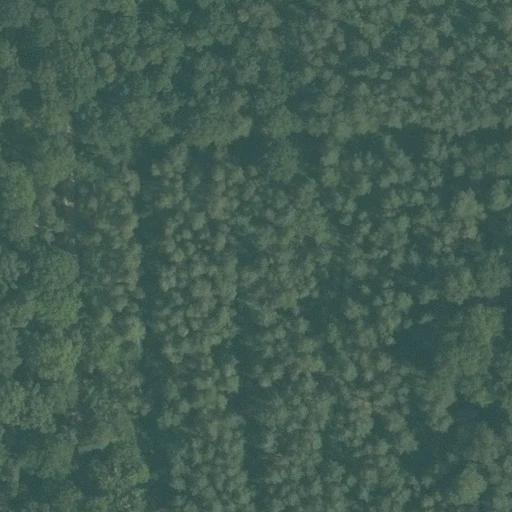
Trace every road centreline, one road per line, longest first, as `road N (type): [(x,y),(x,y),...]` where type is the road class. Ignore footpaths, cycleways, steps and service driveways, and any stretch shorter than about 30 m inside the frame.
road 1 (track): [(0,141),(511,124)]
road 2 (track): [(64,0),(80,511)]
